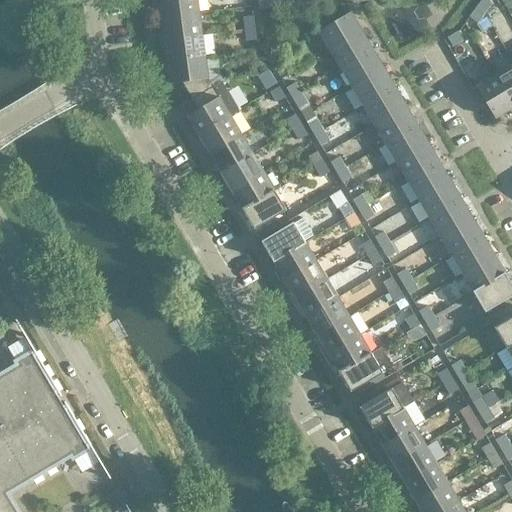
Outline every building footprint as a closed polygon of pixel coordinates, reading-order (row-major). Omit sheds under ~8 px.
[(199,13),(197,0),(160,0),(163,18),(199,13)] [(492,3),(487,0),(481,0),(477,7),(485,13),(492,3)] [(485,13),(477,7),(470,17),(478,23),(485,13)] [(319,31),(331,50),(362,31),(351,12),(319,31)] [(202,34),(199,13),(163,18),(164,26),(159,27),(161,40),(202,34)] [(255,27),(253,15),(243,17),(245,29),(255,27)] [(256,39),(255,27),(245,29),(246,40),(256,39)] [(373,50),(362,31),(331,50),(342,69),(373,50)] [(463,40),(458,31),(448,37),(453,46),(463,40)] [(205,56),(202,34),(161,40),(163,53),(168,52),(169,61),(205,56)] [(384,68),(373,50),(342,69),(353,87),(384,68)] [(284,63),(278,53),(269,58),(275,68),(284,63)] [(208,78),(205,56),(169,61),(172,83),(182,82),(192,99),(213,86),(208,78)] [(511,65),(496,75),(511,101),(511,65)] [(395,87),(384,68),(353,87),(364,106),(395,87)] [(276,82),(270,71),(261,77),(268,87),(276,82)] [(511,108),(511,101),(496,75),(477,86),(496,118),(511,108)] [(222,81),(213,86),(192,99),(198,109),(188,115),(199,135),(231,116),(239,111),(222,81)] [(287,87),(293,98),(301,92),(295,82),(287,87)] [(286,98),(279,87),(271,92),(277,103),(286,98)] [(406,105),(395,87),(364,106),(375,124),(406,105)] [(307,103),(301,92),(293,98),(299,108),(307,103)] [(417,124),(406,105),(375,124),(386,143),(417,124)] [(301,124),(295,114),(287,119),(293,129),(301,124)] [(242,135),(231,116),(199,135),(210,153),(242,135)] [(309,124),(315,135),(323,130),(317,119),(309,124)] [(308,135),(301,124),(293,129),(299,140),(308,135)] [(429,143),(417,124),(386,143),(397,162),(429,143)] [(330,140),(323,130),(315,135),(321,145),(330,140)] [(253,153),(242,135),(210,153),(221,172),(253,153)] [(440,162),(429,143),(397,162),(408,181),(440,162)] [(323,162),(317,151),(309,156),(315,167),(323,162)] [(264,172),(253,153),(221,172),(226,179),(221,182),(228,193),(264,172)] [(331,162),(337,172),(345,167),(339,156),(331,162)] [(330,172),(323,162),(315,167),(321,177),(330,172)] [(451,180),(440,162),(408,181),(419,199),(451,180)] [(352,177),(345,167),(337,172),(343,182),(352,177)] [(275,190),(264,172),(228,193),(235,204),(239,202),(243,209),(275,190)] [(462,199),(451,180),(419,199),(430,218),(462,199)] [(286,210),(275,190),(243,209),(255,229),(286,210)] [(353,199),(359,209),(368,204),(362,194),(353,199)] [(473,218),(462,199),(430,218),(441,236),(473,218)] [(354,213),(348,202),(339,207),(345,218),(354,213)] [(374,215),(368,204),(359,209),(365,220),(374,215)] [(360,223),(354,213),(345,218),(351,228),(360,223)] [(484,236),(473,218),(441,236),(452,255),(484,236)] [(262,241),(273,260),(305,242),(294,222),(262,241)] [(375,236),(381,247),(390,242),(384,231),(375,236)] [(495,255),(484,236),(452,255),(463,273),(495,255)] [(376,250),(370,240),(361,245),(367,255),(376,250)] [(316,260),(305,242),(273,260),(278,268),(274,270),(280,281),(316,260)] [(396,252),(390,242),(381,247),(387,257),(396,252)] [(382,260),(376,250),(367,255),(373,265),(382,260)] [(506,273),(495,255),(463,273),(474,292),(506,273)] [(327,279),(316,260),(280,281),(287,292),(291,290),(296,297),(327,279)] [(397,273),(403,284),(412,279),(406,268),(397,273)] [(511,295),(511,283),(506,273),(474,292),(486,311),(511,295)] [(398,287),(392,277),(383,282),(389,292),(398,287)] [(338,297),(327,279),(296,297),(307,316),(338,297)] [(418,289),(412,279),(403,284),(409,294),(418,289)] [(404,297),(398,287),(389,292),(395,302),(404,297)] [(349,316),(338,297),(307,316),(318,335),(349,316)] [(419,311),(425,321),(434,316),(428,306),(419,311)] [(420,324),(414,314),(405,319),(411,329),(420,324)] [(360,334),(349,316),(318,335),(322,342),(318,344),(324,356),(360,334)] [(440,326),(434,316),(425,321),(431,331),(440,326)] [(511,316),(495,327),(506,346),(511,343),(511,316)] [(426,335),(420,324),(411,329),(417,340),(426,335)] [(371,353),(360,334),(324,356),(331,367),(335,364),(340,372),(371,353)] [(382,347),(371,353),(340,372),(351,391),(383,372),(393,366),(382,347)] [(17,364),(0,374),(0,435),(63,398),(35,350),(15,361),(17,364)] [(451,365),(458,375),(466,370),(460,360),(451,365)] [(452,379),(446,368),(437,373),(443,384),(452,379)] [(472,381),(466,370),(458,375),(464,386),(472,381)] [(458,389),(452,379),(443,384),(449,394),(458,389)] [(372,426),(403,407),(414,401),(402,382),(392,388),(360,407),(372,426)] [(493,390),(482,397),(488,407),(499,400),(493,390)] [(473,402),(480,413),(488,407),(482,397),(473,402)] [(92,447),(63,398),(0,435),(0,480),(7,494),(71,456),(73,459),(92,447)] [(474,416),(468,405),(459,411),(465,421),(474,416)] [(415,426),(403,407),(372,426),(376,434),(372,436),(379,447),(415,426)] [(494,418),(488,407),(480,413),(486,423),(494,418)] [(480,426),(474,416),(465,421),(472,431),(480,426)] [(426,445),(415,426),(379,447),(385,458),(389,456),(394,463),(426,445)] [(495,439),(502,450),(510,445),(504,434),(495,439)] [(496,453),(490,443),(481,448),(487,458),(496,453)] [(437,463),(426,445),(394,463),(405,482),(437,463)] [(511,457),(511,447),(510,445),(502,450),(508,460),(511,457)] [(502,463),(496,453),(487,458),(494,468),(502,463)] [(448,482),(437,463),(405,482),(416,500),(448,482)] [(511,493),(511,479),(503,485),(510,495),(511,493)] [(0,511),(18,511),(7,494),(0,480),(0,511)] [(438,511),(459,500),(448,482),(416,500),(420,508),(416,510),(417,511),(438,511)] [(465,511),(459,500),(438,511),(465,511)]
